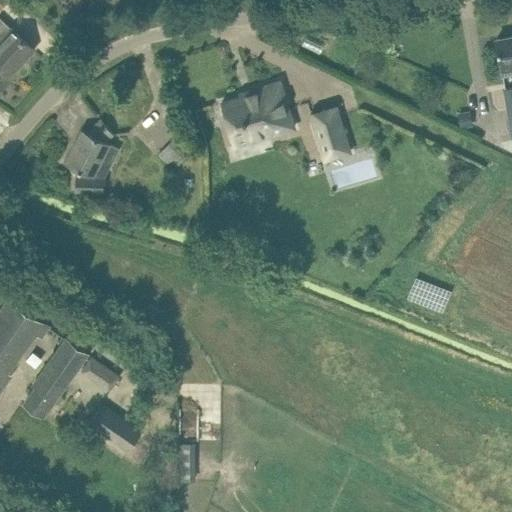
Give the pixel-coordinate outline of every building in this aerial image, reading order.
[(33,48),(0,17),(0,67),(7,75),(33,48)] [(511,36),(496,39),(502,77),(511,74),(511,36)] [(241,93),(241,96),(222,102),(235,145),(294,127),(280,81),(241,93)] [(311,113),(325,159),(351,152),(336,105),(311,113)] [(103,178),(119,147),(105,140),(114,134),(101,118),(100,119),(101,120),(88,131),(83,128),(66,162),(78,168),(78,176),(77,176),(76,190),(102,191),(103,178)] [(159,153),(175,168),(194,148),(179,132),(159,153)] [(10,372),(46,322),(9,296),(0,309),(0,393),(13,375),(10,372)] [(23,403),(44,418),(90,354),(66,336),(31,385),(34,387),(23,403)] [(28,353),(42,364),(50,353),(37,342),(28,353)] [(96,355),(85,369),(109,388),(120,374),(96,355)] [(103,401),(86,424),(126,453),(143,431),(103,401)] [(181,441),(179,477),(195,478),(196,442),(181,441)]
